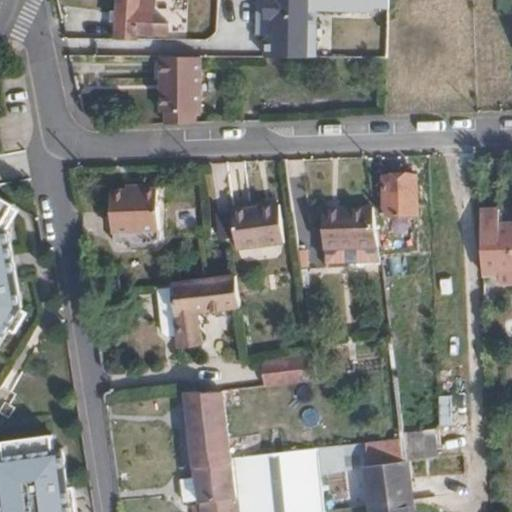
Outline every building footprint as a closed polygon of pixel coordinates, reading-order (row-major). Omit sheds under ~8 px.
[(138,9),(138,0),(118,0),(117,34),(136,36),(137,31),(170,34),(171,24),(154,22),(155,10),(138,9)] [(155,0),(138,0),(138,9),(155,10),(155,0)] [(168,0),(155,0),(155,10),(176,11),(175,0),(168,0)] [(308,60),(309,0),(267,0),(265,58),(308,60)] [(389,12),(388,0),(311,0),(311,11),(389,12)] [(511,0),(498,0),(498,11),(511,10),(511,0)] [(198,56),(157,55),(158,111),(163,112),(194,111),(199,111),(198,56)] [(194,111),(163,112),(163,124),(194,123),(194,121),(194,111)] [(382,176),(382,177),(383,196),(384,215),(415,214),(413,175),(382,176)] [(382,177),(369,177),(371,197),(383,196),(382,177)] [(171,189),(123,190),(124,230),(172,229),(171,189)] [(0,340),(21,306),(7,228),(1,224),(13,203),(0,195),(0,340)] [(328,247),(329,246),(377,239),(372,199),(321,206),(328,247)] [(497,199),(479,199),(482,265),(511,263),(511,213),(499,214),(497,199)] [(279,205),(264,205),(230,206),(231,245),(280,244),(280,205),(279,205)] [(332,268),(380,260),(377,239),(329,246),(332,268)] [(88,275),(91,293),(121,289),(118,272),(88,275)] [(237,274),(169,283),(180,358),(203,355),(199,322),(243,316),(237,274)] [(313,349),(262,359),(264,382),(317,376),(314,358),(313,349)] [(222,388),(183,388),(193,473),(196,499),(197,511),(324,511),(323,502),(278,507),(240,510),(235,499),(222,388)] [(3,456),(0,455),(0,494),(2,511),(70,511),(62,447),(53,448),(51,433),(1,440),(3,456)] [(271,450),(278,507),(323,502),(370,496),(366,462),(363,438),(271,450)] [(415,511),(407,456),(366,462),(370,496),(372,511),(415,511)] [(180,501),(196,499),(193,473),(177,474),(180,501)]
